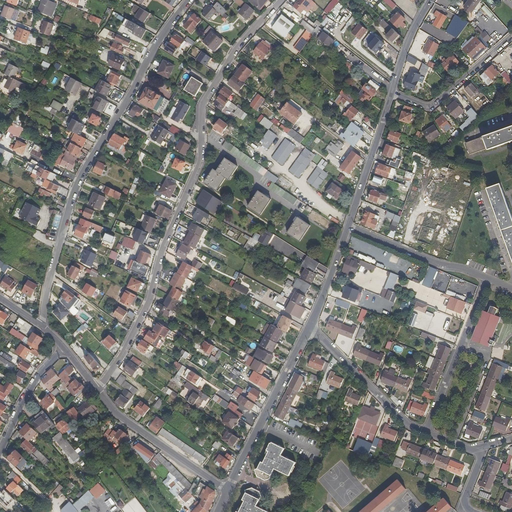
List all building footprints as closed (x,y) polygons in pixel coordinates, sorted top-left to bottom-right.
[(48,0),(42,0),(38,10),(47,14),(53,2),(48,0)] [(249,0),(250,0),(260,9),(267,0),(249,0)] [(303,10),(312,0),(311,0),(297,0),(295,3),(303,10)] [(472,12),(479,0),(468,0),(468,2),(466,0),(465,2),(466,4),(464,7),(472,12)] [(215,1),(210,7),(215,11),(220,15),(222,13),(225,10),(215,1)] [(237,11),(245,18),(253,10),(244,2),(237,11)] [(383,11),(386,8),(380,2),(378,5),(383,11)] [(340,3),(330,14),(334,18),(344,7),(340,3)] [(5,5),(0,16),(10,19),(12,13),(14,9),(5,5)] [(143,22),(149,13),(144,10),(135,5),(132,10),(137,13),(135,17),(143,22)] [(208,21),(215,11),(210,7),(208,5),(205,8),(207,9),(204,12),(201,16),(208,21)] [(485,5),(482,9),(490,18),(494,14),(485,5)] [(297,22),(300,18),(291,10),(287,15),(297,22)] [(349,12),(344,17),(350,23),(355,18),(349,12)] [(397,12),(390,20),(397,27),(404,19),(397,12)] [(293,24),(280,13),(270,26),(283,37),(293,24)] [(358,13),(356,16),(368,26),(373,20),(365,14),(362,17),(358,13)] [(447,17),(440,13),(438,18),(434,24),(441,28),(447,17)] [(99,24),(102,19),(90,15),(88,20),(99,24)] [(190,34),(201,21),(194,15),(183,27),(190,34)] [(455,15),(446,32),(459,39),(468,21),(455,15)] [(392,42),(399,34),(380,16),(375,21),(388,33),(385,36),(392,42)] [(44,21),(39,32),(48,36),(53,24),(44,21)] [(140,39),(145,30),(129,21),(125,27),(133,32),(132,34),(140,39)] [(352,33),(362,40),(368,29),(358,23),(352,33)] [(26,43),(31,32),(19,28),(15,39),(26,43)] [(294,49),(301,53),(313,34),(306,30),(294,49)] [(363,54),(367,50),(344,31),(340,36),(357,50),(358,49),(363,54)] [(211,32),(203,42),(214,51),(222,41),(211,32)] [(317,38),(326,46),(329,47),(334,40),(323,32),(317,38)] [(481,36),(487,42),(491,38),(486,32),(481,36)] [(184,41),(181,39),(182,38),(180,37),(179,38),(175,35),(170,42),(179,48),(184,41)] [(127,45),(129,42),(116,36),(115,40),(127,45)] [(375,36),(367,46),(375,53),(384,44),(375,36)] [(193,45),(195,41),(187,37),(185,40),(193,45)] [(464,49),(468,54),(470,56),(474,60),(487,47),(477,37),(464,49)] [(440,44),(430,38),(424,50),(434,56),(440,44)] [(263,40),(254,52),(262,59),(270,49),(268,48),(270,45),(263,40)] [(113,42),(110,48),(121,54),(123,50),(121,48),(122,46),(113,42)] [(169,43),(164,49),(174,56),(175,54),(174,54),(177,49),(169,43)] [(201,51),(196,60),(207,66),(211,57),(201,51)] [(445,57),(443,60),(444,62),(442,64),(448,71),(459,61),(453,54),(447,60),(445,57)] [(417,59),(408,55),(407,59),(414,64),(417,59)] [(115,56),(110,65),(122,71),(127,62),(115,56)] [(351,70),(354,67),(344,59),(343,60),(345,62),(343,64),(351,70)] [(163,61),(156,73),(166,78),(173,65),(163,61)] [(243,64),(234,75),(235,76),(243,82),(252,71),(243,64)] [(10,65),(5,74),(9,76),(13,78),(18,69),(10,65)] [(499,73),(493,65),(480,76),(488,85),(493,81),(492,79),(499,73)] [(123,77),(115,72),(109,83),(114,86),(115,87),(116,85),(118,86),(121,80),(123,77)] [(426,77),(412,72),(410,78),(408,77),(404,87),(414,91),(419,82),(423,84),(426,77)] [(23,84),(19,81),(13,78),(9,76),(4,87),(13,92),(16,86),(21,89),(23,84)] [(244,85),(245,84),(243,82),(235,76),(234,77),(244,85)] [(191,77),(183,90),(194,96),(202,83),(191,77)] [(238,92),(244,85),(234,77),(229,83),(238,92)] [(511,87),(511,86),(504,77),(501,80),(509,90),(511,87)] [(75,95),(81,83),(72,78),(65,90),(75,95)] [(151,86),(163,91),(167,83),(155,78),(151,86)] [(370,80),(367,84),(376,91),(379,86),(370,80)] [(109,83),(104,81),(97,92),(108,98),(114,86),(109,83)] [(363,93),(359,98),(363,101),(365,98),(369,100),(372,96),(374,96),(376,93),(376,91),(367,84),(366,83),(362,88),(360,87),(358,89),(359,89),(359,90),(359,91),(362,93),(362,92),(363,93)] [(477,90),(472,84),(465,89),(471,96),(477,90)] [(227,99),(232,92),(224,86),(219,93),(227,99)] [(146,89),(139,102),(156,111),(164,98),(146,89)] [(457,92),(454,95),(463,105),(466,102),(457,92)] [(341,96),(341,97),(347,101),(350,104),(353,100),(344,93),(343,95),(342,94),(341,95),(341,96)] [(466,93),(462,96),(470,105),(473,101),(466,93)] [(242,115),(245,112),(228,100),(228,101),(220,95),(217,99),(217,100),(214,105),(221,110),(225,105),(228,107),(229,105),(236,110),(234,113),(237,116),(240,113),(242,115)] [(92,108),(95,110),(101,99),(98,97),(92,108)] [(255,99),(250,105),(257,110),(264,101),(260,98),(258,101),(255,99)] [(95,110),(102,113),(107,102),(101,99),(95,110)] [(177,108),(174,106),(168,117),(181,123),(190,106),(181,101),(177,108)] [(464,111),(455,101),(447,108),(455,118),(464,111)] [(493,105),(491,102),(478,114),(479,117),(493,105)] [(286,103),(279,112),(294,124),(302,114),(286,103)] [(148,115),(150,113),(141,108),(140,108),(134,105),(129,115),(133,117),(136,113),(138,115),(139,113),(140,114),(142,112),(148,115)] [(349,105),(342,114),(352,121),(353,119),(352,119),(358,112),(349,105)] [(412,108),(405,106),(400,120),(409,123),(410,122),(412,123),(414,117),(412,116),(412,115),(410,114),(412,108)] [(93,114),(89,121),(96,125),(97,124),(98,125),(100,122),(98,121),(100,118),(93,114)] [(259,123),(264,116),(261,114),(256,121),(259,123)] [(443,115),(436,121),(440,128),(442,127),(446,131),(452,126),(443,115)] [(264,127),(269,120),(264,116),(259,123),(264,127)] [(72,132),(77,135),(78,135),(84,124),(79,122),(72,119),(67,130),(72,132)] [(220,119),(214,127),(221,132),(227,124),(220,119)] [(352,122),(347,129),(358,138),(361,140),(363,137),(361,135),(363,132),(359,129),(360,128),(352,122)] [(13,134),(18,125),(13,123),(7,132),(13,134)] [(172,125),(169,131),(177,135),(180,129),(172,125)] [(160,145),(168,131),(160,126),(152,140),(160,145)] [(435,126),(424,133),(430,141),(441,134),(435,126)] [(511,126),(466,143),(469,155),(488,148),(488,150),(511,141),(511,126)] [(287,133),(300,143),(304,138),(291,129),(287,133)] [(352,146),(358,138),(347,129),(341,137),(352,146)] [(268,130),(263,137),(271,142),(276,135),(268,130)] [(400,133),(391,130),(388,138),(391,139),(391,141),(395,142),(395,141),(398,141),(400,133)] [(114,133),(111,139),(124,146),(127,140),(114,133)] [(309,146),(316,136),(313,134),(306,144),(309,146)] [(82,148),(86,140),(78,135),(74,144),(82,148)] [(450,143),(457,137),(454,135),(448,140),(450,143)] [(271,142),(263,137),(258,143),(266,149),(271,142)] [(286,138),(284,141),(294,148),(296,145),(286,138)] [(121,151),(124,146),(111,139),(108,144),(121,151)] [(82,148),(74,144),(66,140),(61,148),(66,151),(77,157),(79,158),(82,152),(80,151),(82,148)] [(17,141),(13,150),(21,154),(26,145),(17,141)] [(180,141),(175,150),(185,156),(190,147),(180,141)] [(282,164),(294,148),(284,141),(271,157),(282,164)] [(334,156),(343,145),(337,141),(328,152),(334,156)] [(396,147),(387,143),(383,155),(393,158),(396,147)] [(227,150),(264,175),(267,170),(268,169),(231,144),(227,150)] [(29,153),(44,160),(45,158),(41,155),(42,154),(37,152),(39,147),(33,145),(29,153)] [(301,153),(306,158),(311,152),(305,147),(301,153)] [(70,170),(77,157),(66,151),(64,155),(61,153),(56,162),(61,164),(61,165),(70,170)] [(352,151),(340,167),(343,169),(348,173),(360,157),(352,151)] [(298,177),(311,161),(306,158),(301,153),(288,170),(298,177)] [(399,221),(395,234),(402,236),(428,157),(421,154),(415,174),(412,182),(411,187),(405,203),(401,217),(399,221)] [(176,159),(172,167),(181,171),(184,163),(176,159)] [(211,178),(209,180),(207,184),(216,190),(225,177),(228,179),(237,166),(228,160),(219,173),(216,171),(211,178)] [(430,245),(457,165),(444,162),(417,241),(430,245)] [(98,163),(93,171),(101,175),(105,166),(98,163)] [(392,167),(380,163),(376,173),(389,178),(392,167)] [(45,180),(49,172),(41,168),(36,175),(45,180)] [(452,252),(479,171),(472,169),(446,250),(452,252)] [(264,175),(272,181),(274,183),(278,177),(267,170),(264,175)] [(307,181),(316,188),(324,176),(315,170),(307,181)] [(464,171),(460,185),(465,187),(470,172),(464,171)] [(341,173),(337,179),(343,182),(346,176),(341,173)] [(325,177),(324,176),(316,188),(317,188),(325,177)] [(384,179),(375,176),(374,180),(372,180),(371,183),(374,184),(375,182),(382,185),(384,179)] [(165,179),(159,192),(169,197),(176,185),(165,179)] [(337,199),(346,187),(335,179),(326,191),(337,199)] [(296,201),(297,198),(274,183),(272,181),(270,183),(268,187),(294,204),(296,201)] [(56,189),(58,186),(50,182),(47,189),(55,193),(57,189),(56,189)] [(511,217),(500,184),(487,188),(496,213),(511,259),(511,217)] [(49,196),(51,193),(39,187),(37,191),(49,196)] [(118,199),(120,193),(106,187),(103,193),(118,199)] [(377,192),(377,191),(372,188),(369,200),(379,203),(380,199),(386,201),(388,196),(377,192)] [(204,190),(202,189),(194,201),(196,202),(204,190)] [(220,200),(204,190),(196,202),(212,213),(220,200)] [(271,199),(259,190),(254,196),(252,199),(248,206),(260,214),(271,199)] [(93,193),(89,204),(101,209),(105,198),(93,193)] [(37,226),(41,219),(37,218),(41,209),(26,202),(19,217),(37,226)] [(167,219),(171,210),(159,204),(158,205),(160,206),(159,207),(164,209),(161,216),(167,219)] [(91,218),(94,211),(85,208),(82,216),(89,218),(89,217),(91,218)] [(209,215),(198,208),(192,219),(199,223),(203,216),(207,218),(209,215)] [(371,227),(374,220),(376,215),(366,211),(361,223),(371,227)] [(386,216),(399,221),(401,217),(388,211),(386,216)] [(146,215),(140,230),(149,234),(155,219),(146,215)] [(293,223),(291,226),(287,232),(300,240),(310,224),(297,216),(293,223)] [(101,230),(103,227),(80,218),(78,224),(75,223),(71,233),(83,237),(86,230),(87,230),(90,225),(94,227),(101,230)] [(187,229),(190,230),(198,235),(202,228),(191,222),(187,229)] [(198,235),(190,230),(188,233),(183,242),(192,247),(198,235)] [(264,230),(259,243),(269,247),(274,234),(264,230)] [(254,233),(251,238),(255,241),(257,241),(260,236),(254,233)] [(106,234),(103,243),(110,246),(113,237),(106,234)] [(251,238),(249,237),(248,240),(244,249),(250,252),(255,241),(251,238)] [(190,248),(182,244),(176,254),(184,258),(190,248)] [(85,249),(83,248),(77,259),(80,260),(85,249)] [(95,254),(85,249),(80,260),(89,265),(95,254)] [(150,254),(141,250),(136,261),(144,265),(148,257),(149,257),(150,254)] [(111,251),(109,258),(116,260),(118,253),(111,251)] [(360,264),(348,258),(342,272),(351,276),(355,267),(358,268),(360,264)] [(18,259),(16,267),(39,272),(41,265),(18,259)] [(194,259),(191,265),(192,266),(198,269),(201,263),(194,259)] [(0,268),(5,272),(9,266),(0,260),(0,268)] [(376,266),(362,260),(360,264),(374,270),(376,266)] [(186,277),(192,266),(191,265),(183,261),(177,272),(186,277)] [(79,269),(81,265),(78,263),(75,267),(72,265),(67,274),(74,279),(80,270),(79,269)] [(422,285),(430,288),(438,270),(429,266),(422,285)] [(311,282),(312,279),(315,274),(305,268),(300,276),(311,282)] [(184,280),(186,277),(177,272),(176,271),(169,283),(174,285),(182,290),(183,287),(182,286),(185,281),(184,280)] [(389,277),(385,289),(392,292),(398,275),(389,271),(387,276),(389,277)] [(11,285),(13,282),(6,277),(0,285),(0,287),(4,290),(5,289),(10,293),(15,287),(11,285)] [(305,293),(309,284),(296,277),(291,286),(305,293)] [(132,278),(128,287),(138,292),(140,289),(142,289),(144,284),(132,278)] [(36,285),(28,280),(21,291),(30,296),(36,285)] [(231,281),(229,286),(248,295),(250,290),(231,281)] [(371,283),(368,290),(376,293),(378,286),(371,283)] [(87,284),(82,292),(93,297),(97,289),(87,284)] [(178,300),(183,290),(182,290),(174,285),(168,295),(178,300)] [(356,301),(360,291),(349,287),(347,293),(345,292),(343,297),(356,301)] [(440,303),(443,293),(430,288),(427,298),(440,303)] [(392,292),(385,289),(382,297),(390,301),(394,292),(392,292)] [(78,298),(74,295),(66,290),(62,297),(71,303),(74,305),(76,302),(78,302),(79,300),(78,298)] [(131,307),(137,296),(126,290),(121,301),(131,307)] [(295,292),(290,300),(300,305),(304,296),(295,292)] [(172,310),(178,300),(168,295),(162,305),(170,310),(172,310)] [(461,314),(466,302),(451,297),(447,309),(461,314)] [(416,301),(410,326),(428,331),(429,331),(437,333),(437,329),(442,331),(444,324),(449,325),(451,316),(436,312),(436,314),(427,312),(429,305),(416,301)] [(162,305),(157,302),(155,306),(158,308),(160,310),(159,313),(167,318),(169,314),(168,314),(170,310),(162,305)] [(60,319),(69,311),(62,303),(58,306),(59,307),(57,309),(56,308),(53,311),(60,319)] [(488,312),(483,311),(472,339),(488,346),(488,347),(489,347),(490,344),(493,346),(494,341),(491,340),(500,318),(495,315),(498,309),(495,306),(491,306),(488,312)] [(118,307),(113,315),(121,320),(126,312),(118,307)] [(9,315),(0,309),(0,321),(3,324),(9,315)] [(276,325),(284,330),(286,331),(291,320),(282,315),(276,325)] [(326,328),(339,334),(343,324),(332,320),(333,318),(330,317),(326,328)] [(30,329),(25,325),(27,323),(19,318),(17,322),(14,327),(26,335),(30,329)] [(159,322),(153,331),(163,338),(169,329),(159,322)] [(273,324),(267,336),(277,341),(278,342),(283,332),(284,330),(276,325),(273,324)] [(343,324),(339,334),(353,339),(357,327),(355,326),(354,329),(343,324)] [(21,334),(12,328),(9,332),(19,338),(28,344),(35,349),(37,346),(38,346),(43,338),(34,332),(30,339),(21,334)] [(361,328),(357,338),(362,340),(366,330),(361,328)] [(169,329),(163,338),(164,338),(168,333),(170,334),(172,330),(169,329)] [(144,339),(143,341),(148,344),(149,342),(152,343),(154,340),(152,338),(154,334),(149,331),(143,339),(144,339)] [(437,338),(428,334),(426,339),(435,342),(437,338)] [(115,342),(109,335),(102,341),(109,348),(115,342)] [(271,351),(277,341),(267,336),(265,335),(259,345),(271,351)] [(80,358),(87,353),(77,340),(70,345),(80,358)] [(145,352),(150,345),(148,344),(143,341),(141,340),(137,347),(140,349),(140,351),(142,352),(143,351),(145,352)] [(208,352),(213,345),(204,340),(199,347),(208,352)] [(367,360),(370,351),(362,348),(362,345),(358,343),(354,355),(367,360)] [(29,349),(23,344),(18,352),(26,358),(28,355),(26,353),(29,349)] [(440,349),(437,358),(445,362),(451,349),(440,344),(438,348),(440,349)] [(264,350),(259,357),(267,362),(272,354),(264,350)] [(380,354),(370,351),(367,360),(380,366),(384,354),(381,352),(380,354)] [(89,357),(85,361),(93,369),(96,372),(101,367),(88,353),(86,354),(89,357)] [(0,362),(11,370),(15,364),(0,354),(0,362)] [(326,374),(329,365),(325,363),(320,361),(322,357),(317,355),(317,356),(313,354),(308,365),(326,374)] [(132,356),(129,360),(136,365),(139,361),(132,356)] [(259,371),(264,363),(255,358),(250,366),(259,371)] [(445,362),(437,358),(433,369),(430,368),(428,373),(431,374),(439,378),(445,362)] [(31,365),(23,360),(19,366),(27,371),(31,365)] [(129,361),(123,369),(132,375),(137,367),(129,361)] [(494,364),(488,377),(497,381),(503,367),(494,364)] [(49,376),(42,381),(52,392),(64,381),(61,379),(57,381),(54,380),(53,379),(58,375),(55,371),(55,370),(52,366),(46,373),(49,376)] [(74,370),(71,366),(62,374),(62,375),(61,376),(63,379),(67,375),(74,370)] [(181,367),(175,374),(179,377),(184,369),(181,367)] [(23,378),(24,379),(27,374),(18,369),(17,370),(19,371),(18,374),(23,378)] [(191,382),(196,375),(189,370),(184,377),(191,382)] [(265,388),(270,379),(268,378),(262,375),(254,370),(249,378),(265,388)] [(381,381),(394,387),(398,378),(389,374),(389,371),(386,370),(381,381)] [(335,373),(331,371),(327,382),(340,388),(343,379),(334,375),(335,373)] [(124,388),(133,394),(134,395),(137,390),(124,381),(126,378),(121,374),(115,382),(124,388)] [(296,374),(289,387),(299,391),(305,378),(296,374)] [(320,377),(311,374),(309,379),(318,383),(320,377)] [(434,391),(439,378),(431,374),(427,384),(424,383),(423,387),(434,391)] [(68,381),(78,393),(84,387),(81,383),(80,384),(73,377),(68,381)] [(497,381),(488,377),(483,390),(482,390),(481,393),(482,393),(491,397),(497,381)] [(398,378),(394,387),(408,392),(412,380),(408,379),(407,382),(398,378)] [(7,394),(8,395),(14,385),(9,381),(2,391),(7,394)] [(205,399),(207,396),(190,384),(187,382),(184,386),(194,392),(187,400),(193,405),(200,395),(205,399)] [(289,387),(282,403),(291,407),(299,391),(289,387)] [(123,408),(133,394),(124,388),(114,403),(121,407),(121,406),(123,408)] [(252,388),(247,396),(254,400),(259,392),(252,388)] [(353,390),(349,389),(345,400),(358,406),(361,397),(352,393),(353,390)] [(316,398),(321,400),(324,392),(320,390),(316,398)] [(47,409),(58,400),(52,393),(42,402),(47,409)] [(249,408),(253,403),(237,393),(236,394),(238,395),(237,396),(242,400),(241,402),(249,408)] [(491,397),(482,393),(476,407),(485,411),(491,397)] [(221,399),(215,394),(212,399),(218,403),(221,399)] [(156,408),(162,400),(158,397),(152,405),(156,408)] [(97,408),(91,400),(80,408),(86,417),(97,408)] [(134,409),(143,415),(149,407),(139,401),(134,409)] [(224,401),(221,406),(239,418),(242,413),(236,409),(238,406),(231,401),(229,404),(228,403),(228,404),(224,401)] [(413,403),(411,402),(406,413),(409,414),(409,415),(422,419),(423,416),(424,416),(428,405),(425,404),(423,406),(414,402),(413,403)] [(58,405),(64,412),(66,410),(61,403),(58,405)] [(291,407),(282,403),(275,416),(284,420),(291,407)] [(371,408),(367,406),(363,418),(376,423),(380,414),(370,410),(371,408)] [(80,416),(74,408),(68,413),(74,421),(80,416)] [(31,421),(42,433),(54,423),(52,421),(44,410),(36,417),(37,419),(36,420),(34,418),(31,421)] [(166,420),(168,417),(160,411),(158,414),(164,418),(164,419),(166,420)] [(475,411),(473,415),(480,418),(485,420),(486,415),(475,411)] [(148,427),(153,430),(155,428),(157,430),(163,421),(156,416),(148,427)] [(501,418),(496,416),(493,423),(493,426),(506,431),(509,425),(511,420),(502,416),(501,418)] [(56,425),(60,429),(61,428),(66,424),(68,423),(64,419),(56,425)] [(290,421),(288,425),(298,429),(299,424),(290,421)] [(483,429),(479,427),(479,425),(470,422),(466,433),(479,438),(483,429)] [(20,432),(28,441),(37,432),(28,423),(20,432)] [(389,425),(386,424),(381,436),(394,441),(398,432),(389,428),(389,425)] [(173,436),(161,427),(157,433),(198,460),(201,456),(173,437),(173,436)] [(124,440),(127,436),(128,435),(119,428),(117,431),(114,429),(106,439),(109,441),(112,437),(114,435),(116,437),(115,439),(116,441),(120,445),(124,440)] [(232,446),(238,437),(228,430),(222,438),(232,446)] [(47,464),(50,461),(28,441),(20,432),(16,438),(22,444),(22,445),(25,449),(27,452),(28,451),(29,452),(31,450),(47,464)] [(74,462),(80,457),(63,435),(60,432),(54,438),(69,457),(70,456),(74,462)] [(137,439),(132,443),(143,457),(146,460),(148,463),(153,459),(153,458),(137,439)] [(217,450),(222,445),(217,440),(212,446),(217,450)] [(420,458),(424,449),(406,441),(402,451),(420,458)] [(264,478),(265,480),(269,479),(274,468),(279,470),(282,471),(282,472),(289,476),(293,468),(295,467),(294,466),(296,462),(289,459),(288,459),(285,458),(285,457),(281,455),(284,448),(281,447),(278,446),(278,445),(272,442),(271,443),(267,450),(269,451),(263,463),(261,462),(258,469),(258,470),(258,471),(256,472),(258,477),(259,476),(264,478)] [(434,464),(438,455),(440,448),(433,445),(431,451),(424,449),(420,458),(434,464)] [(28,460),(17,450),(10,458),(21,468),(28,460)] [(447,469),(451,460),(445,458),(448,452),(444,450),(442,456),(438,455),(434,464),(447,469)] [(157,458),(186,488),(189,491),(192,486),(193,485),(169,461),(168,462),(159,453),(155,457),(157,458)] [(226,453),(223,457),(219,453),(216,457),(215,459),(220,463),(220,464),(225,468),(229,461),(228,460),(231,457),(226,453)] [(401,469),(404,460),(396,457),(393,466),(401,469)] [(490,463),(486,472),(496,476),(501,463),(489,458),(488,462),(490,463)] [(465,466),(451,460),(447,469),(461,475),(465,466)] [(22,479),(13,471),(8,476),(13,481),(7,488),(11,491),(15,487),(21,492),(24,489),(18,484),(18,485),(14,481),(16,480),(19,483),(22,479)] [(496,476),(486,472),(483,481),(480,480),(478,485),(490,489),(496,476)] [(378,511),(406,489),(398,479),(359,511),(378,511)] [(203,498),(212,502),(216,494),(215,491),(200,482),(195,492),(201,497),(203,498)] [(104,493),(98,484),(90,491),(96,499),(104,493)] [(13,497),(4,488),(1,491),(2,493),(0,495),(7,502),(13,497)] [(186,488),(176,497),(181,502),(191,493),(190,493),(189,491),(186,488)] [(268,511),(263,510),(260,509),(260,508),(256,506),(261,496),(260,491),(258,492),(253,489),(252,488),(248,489),(248,491),(247,493),(246,493),(243,500),(245,501),(239,511),(238,511),(237,511),(236,511),(268,511)] [(70,511),(71,511),(75,509),(73,505),(61,491),(57,495),(58,497),(70,511)] [(480,491),(479,496),(489,500),(491,496),(480,491)] [(505,498),(503,497),(500,504),(511,509),(511,506),(511,493),(508,492),(505,498)] [(445,511),(452,507),(444,497),(426,511),(445,511)] [(201,503),(208,511),(212,502),(203,498),(201,503)] [(14,510),(19,504),(14,500),(9,505),(14,510)] [(107,506),(110,511),(119,511),(121,511),(115,502),(107,506)] [(206,511),(208,511),(201,503),(192,511),(206,511)]
